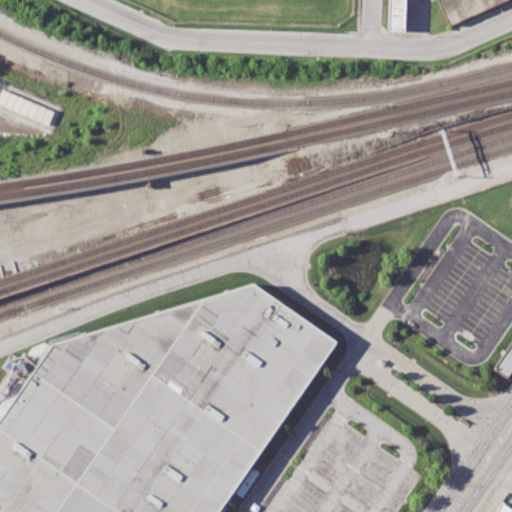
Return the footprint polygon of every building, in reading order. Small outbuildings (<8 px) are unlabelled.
[(387,0),(386,30),(406,31),(406,0),(387,0)] [(436,0),(505,0),(448,26),(436,0)] [(0,90),(0,105),(48,124),(53,110),(0,90)] [(332,342),(214,511),(0,511),(0,414),(48,345),(252,285),(332,342)] [(511,345),(511,371),(507,379),(494,371),(511,345)] [(492,511),(511,511),(511,509),(500,501),(492,511)]
